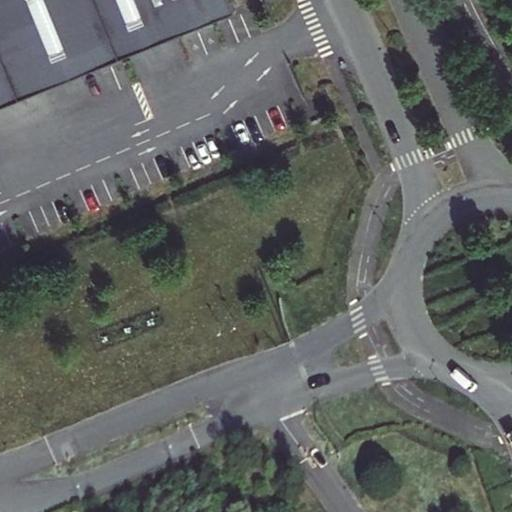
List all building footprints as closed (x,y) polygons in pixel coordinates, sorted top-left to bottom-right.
[(222,0),(0,0),(0,97),(11,105),(27,83),(40,93),(57,71),(70,81),(86,58),(99,68),(146,48),(228,14),(222,0)] [(247,6),(243,0),(222,0),(228,14),(247,6)] [(70,81),(99,68),(86,58),(70,81)] [(40,93),(70,81),(57,71),(40,93)] [(11,105),(40,93),(27,83),(11,105)] [(0,109),(11,105),(0,97),(0,109)]
